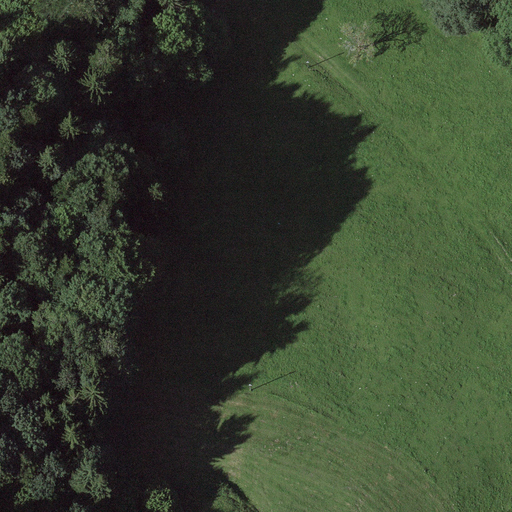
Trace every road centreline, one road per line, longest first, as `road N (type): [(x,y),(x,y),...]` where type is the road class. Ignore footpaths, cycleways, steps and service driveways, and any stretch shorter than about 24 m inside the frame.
road 1 (track): [(280,511),(234,450),(487,415),(511,403)]
road 2 (track): [(511,246),(270,0)]
